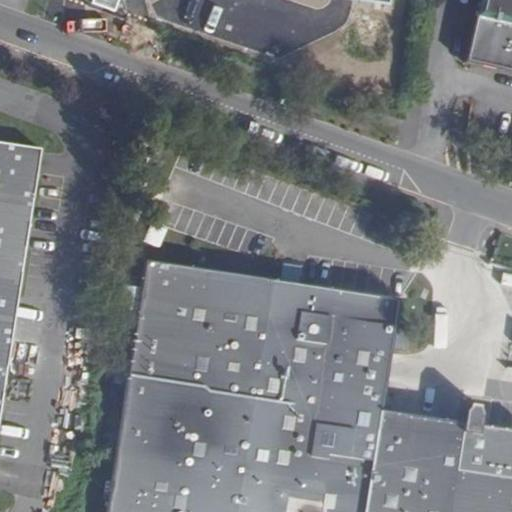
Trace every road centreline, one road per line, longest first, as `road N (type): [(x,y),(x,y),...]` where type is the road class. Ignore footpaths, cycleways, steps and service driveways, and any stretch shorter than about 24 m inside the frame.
road 1 (residential): [(0,22),(511,209)]
road 2 (unknown): [(421,175),(437,102),(465,92),(511,100)]
